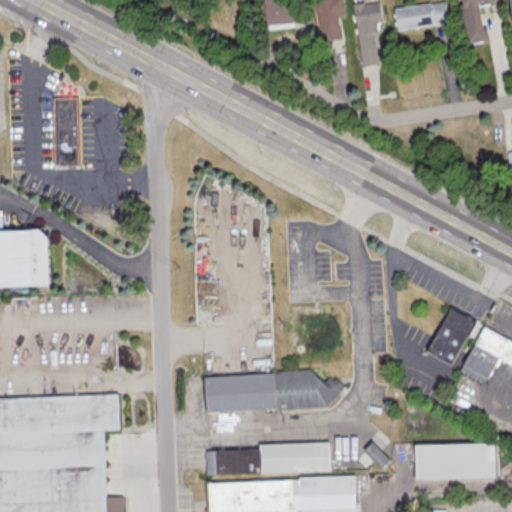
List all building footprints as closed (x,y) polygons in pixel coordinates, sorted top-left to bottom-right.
[(293,0),(263,0),(265,28),(295,27),(293,0)] [(341,36),(337,16),(345,15),(342,0),(313,0),(321,40),(341,36)] [(383,21),(380,0),(353,4),(358,37),(376,34),(374,23),(383,21)] [(492,0),(458,0),(462,42),(487,40),(486,27),(479,27),(478,3),(493,2),(492,0)] [(396,29),(448,24),(445,1),(393,7),(396,29)] [(52,166),(76,166),(76,96),(52,96),(52,166)] [(0,285),(43,285),(43,229),(0,229),(0,285)] [(425,354),(450,366),(472,320),(447,308),(425,354)] [(496,359),(511,366),(511,343),(481,328),(460,369),(485,381),(496,359)] [(329,407),(328,395),(338,395),(338,380),(314,380),(314,371),(201,376),(203,412),(329,407)] [(0,511),(120,511),(120,496),(103,496),(102,430),(117,429),(116,394),(0,397),(0,511)] [(257,444),(257,449),(205,450),(206,474),(328,471),(327,442),(257,444)] [(389,459),(370,442),(362,451),(380,468),(389,459)] [(412,444),(412,479),(494,478),(493,443),(412,444)] [(208,481),(209,511),(286,511),(312,510),(311,494),(354,493),(353,476),(208,481)]
